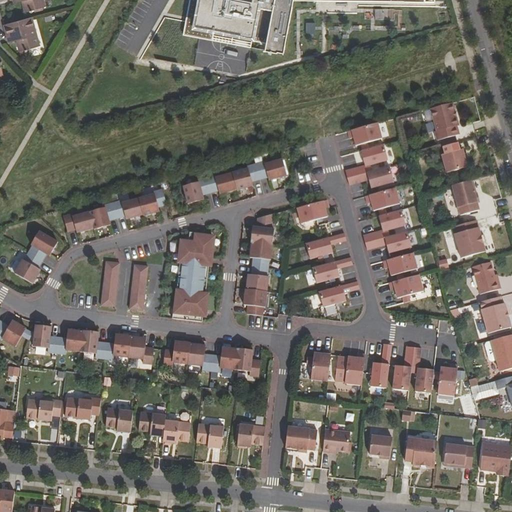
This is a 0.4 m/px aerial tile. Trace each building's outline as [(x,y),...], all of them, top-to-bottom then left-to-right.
[(47,6),(45,0),(12,0),(14,3),(21,1),(24,13),(47,6)] [(190,0),(184,35),(213,41),(215,31),(252,38),(251,48),(284,54),(293,0),(313,0),(435,2),(434,0),(190,0)] [(382,18),(381,9),(373,10),(374,19),(382,18)] [(40,45),(33,17),(4,24),(7,36),(9,42),(15,41),(18,52),(40,45)] [(215,31),(213,41),(251,48),(252,38),(215,31)] [(452,103),(431,109),(440,140),(459,135),(457,126),(459,126),(452,103)] [(378,123),(348,132),(350,139),(354,138),(356,146),(361,145),(367,143),(382,139),(378,123)] [(361,145),(363,151),(369,149),(367,143),(361,145)] [(460,150),(458,143),(443,147),(445,154),(442,155),(447,173),(468,167),(463,149),(460,150)] [(363,151),(361,151),(365,166),(365,167),(370,165),(388,161),(384,145),(369,149),(363,151)] [(183,187),(188,204),(204,200),(203,195),(219,191),(220,194),(237,190),(237,191),(253,187),(252,182),(268,177),(269,181),(287,176),(283,160),(265,165),(264,162),(246,167),(247,170),(217,178),(216,175),(198,180),(199,183),(183,187)] [(365,166),(359,167),(363,182),(369,180),(367,173),(372,172),(370,165),(365,167),(365,166)] [(359,167),(346,171),(350,185),(363,182),(359,167)] [(372,172),(367,173),(369,180),(371,189),(394,182),(390,167),(372,172)] [(452,190),(459,218),(480,212),(477,204),(475,204),(473,198),(470,185),(452,190)] [(396,188),(366,197),(368,204),(372,203),(374,211),(379,210),(385,208),(400,204),(396,188)] [(158,207),(167,205),(162,190),(153,192),(154,195),(123,204),(122,201),(104,206),(105,209),(74,217),(73,214),(64,217),(68,232),(76,230),(77,233),(94,229),(94,230),(111,225),(109,221),(126,216),(126,220),(143,215),(144,216),(160,212),(158,207)] [(326,201),(296,209),(300,224),(327,217),(324,209),(328,208),(326,201)] [(381,216),(379,216),(383,231),(383,232),(388,230),(406,225),(401,210),(387,214),(381,216)] [(246,314),(262,316),(263,307),(265,307),(268,277),(267,277),(269,260),(270,260),(274,229),(273,229),(274,214),(257,218),(256,227),(252,226),(250,242),(251,242),(250,257),(253,258),(251,275),(248,274),(246,289),(245,289),(243,305),(247,305),(246,314)] [(479,220),(459,226),(467,257),(490,251),(483,227),(481,227),(479,220)] [(385,238),(390,237),(388,230),(383,232),(383,231),(377,232),(381,247),(387,245),(385,238)] [(214,235),(190,231),(189,242),(181,242),(179,262),(180,262),(176,295),(190,297),(189,300),(174,298),(172,318),(202,322),(203,315),(204,315),(207,294),(206,294),(210,261),(196,259),(196,256),(211,258),(212,258),(215,238),(213,238),(214,235)] [(377,232),(363,236),(367,250),(381,247),(377,232)] [(390,237),(385,238),(387,245),(389,253),(412,247),(407,232),(390,237)] [(56,244),(38,233),(30,247),(31,248),(23,261),(22,260),(14,274),(32,285),(40,272),(37,271),(45,256),(48,258),(56,244)] [(344,233),(306,244),(310,259),(333,253),(331,245),(346,241),(344,233)] [(413,253),(383,262),(385,269),(389,268),(392,276),(397,275),(403,273),(418,269),(413,253)] [(497,270),(500,281),(501,281),(494,257),(492,258),(495,271),(497,270)] [(351,258),(312,268),(317,284),(340,277),(338,269),(353,265),(351,258)] [(438,270),(447,267),(444,258),(436,261),(438,270)] [(492,258),(470,264),(479,295),(500,289),(498,282),(500,281),(497,270),(495,271),(492,258)] [(101,306),(115,308),(120,264),(106,262),(101,306)] [(143,311),(148,267),(134,265),(129,309),(143,311)] [(398,281),(389,283),(391,291),(395,290),(398,299),(403,297),(409,295),(424,291),(419,275),(404,279),(398,281)] [(358,282),(319,292),(323,308),(346,301),(344,293),(360,289),(358,282)] [(494,299),(475,304),(477,313),(487,310),(493,334),(511,329),(505,304),(496,307),(494,299)] [(450,318),(458,317),(457,308),(449,309),(450,318)] [(0,341),(1,341),(5,335),(18,342),(25,330),(12,322),(8,328),(0,322),(0,341)] [(151,365),(153,349),(145,348),(146,339),(131,337),(131,336),(115,335),(114,344),(97,342),(98,333),(82,331),(67,330),(66,339),(50,336),(51,327),(35,325),(32,346),(48,348),(48,352),(65,354),(66,350),(96,354),(95,358),(113,360),(114,356),(143,359),(143,364),(151,365)] [(500,372),(511,368),(511,335),(491,341),(500,372)] [(174,351),(165,350),(164,366),(172,367),(173,363),(203,366),(202,370),(220,372),(220,369),(250,372),(249,376),(259,377),(260,361),(252,360),(253,351),(237,349),(222,348),(221,357),(204,355),(205,346),(190,344),(190,343),(175,341),(174,351)] [(387,389),(392,345),(384,344),(382,364),(374,363),(371,387),(387,389)] [(421,349),(407,347),(405,361),(420,362),(421,349)] [(328,382),(331,351),(323,350),(323,354),(314,353),(313,358),(313,364),(311,380),(328,382)] [(362,386),(365,355),(358,354),(357,358),(348,357),(348,362),(347,369),(345,384),(362,386)] [(419,369),(420,362),(405,361),(405,367),(412,368),(411,373),(418,374),(418,369),(419,369)] [(454,397),(458,366),(450,365),(450,369),(441,368),(440,373),(439,379),(438,395),(454,397)] [(405,367),(395,366),(393,390),(409,391),(411,373),(412,368),(405,367)] [(9,376),(16,377),(17,368),(10,367),(9,376)] [(419,369),(418,369),(418,374),(415,392),(431,394),(433,379),(434,372),(434,371),(419,369)] [(511,376),(496,381),(498,390),(508,388),(511,402),(511,376)] [(471,388),(474,401),(500,395),(498,390),(496,381),(471,388)] [(91,414),(99,415),(101,399),(83,397),(83,399),(67,398),(65,416),(90,419),(91,414)] [(52,415),(60,416),(61,400),(44,398),(44,400),(28,399),(26,417),(51,420),(52,415)] [(3,436),(12,437),(15,410),(6,409),(0,408),(0,438),(3,439),(3,436)] [(117,432),(130,433),(132,411),(108,408),(106,427),(117,429),(117,432)] [(413,422),(415,412),(402,409),(399,419),(413,422)] [(150,435),(164,436),(166,420),(166,414),(141,412),(139,431),(151,432),(150,435)] [(166,420),(164,436),(163,442),(176,443),(176,440),(188,441),(190,423),(166,420)] [(240,423),(238,445),(251,446),(251,443),(263,444),(265,427),(240,423)] [(208,448),(221,449),(223,427),(198,424),(196,443),(208,445),(208,448)] [(307,450),(315,451),(318,431),(310,430),(288,427),(286,448),(298,449),(298,452),(307,453),(307,450)] [(325,430),(323,452),(338,453),(338,451),(348,452),(350,433),(325,430)] [(379,458),(390,459),(392,438),(372,436),(370,454),(380,456),(379,458)] [(427,467),(434,468),(437,442),(408,439),(405,461),(413,462),(413,465),(422,466),(422,465),(427,466),(427,467)] [(444,466),(472,469),(474,448),(446,444),(444,466)] [(497,475),(509,477),(511,448),(511,447),(483,444),(480,470),(488,471),(489,470),(497,471),(497,475)] [(0,511),(11,511),(14,491),(0,489),(0,511)]
